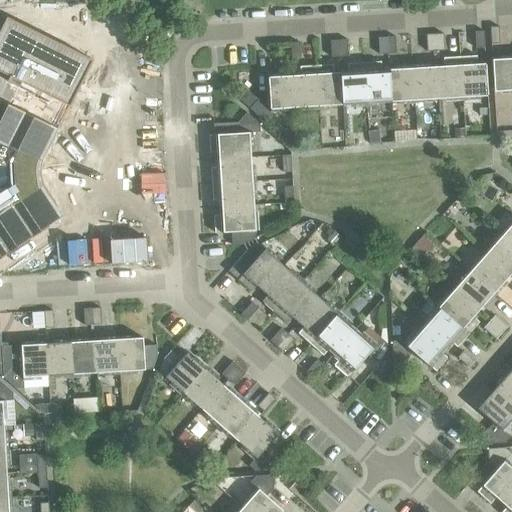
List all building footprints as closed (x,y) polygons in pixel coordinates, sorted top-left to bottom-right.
[(0,256),(63,216),(45,189),(43,186),(42,183),(41,180),(40,177),(40,174),(40,170),(40,167),(41,164),(42,161),(43,158),(92,60),(6,17),(0,28),(0,256)] [(489,27),(490,44),(499,44),(498,27),(489,27)] [(474,32),(475,49),(483,48),(482,32),(474,32)] [(442,34),(434,35),(435,51),(443,51),(442,34)] [(435,51),(434,35),(425,35),(426,52),(435,51)] [(394,37),(386,38),(387,54),(395,54),(394,37)] [(387,54),(386,38),(377,38),(378,55),(387,54)] [(339,57),(338,40),(329,41),(330,58),(339,57)] [(346,40),(338,40),(339,57),(348,57),(346,40)] [(299,60),(298,43),(290,43),(291,60),(299,60)] [(476,56),(459,57),(462,98),(487,96),(484,64),(476,64),(476,56)] [(443,66),(436,67),(438,99),(462,98),(459,57),(442,58),(443,66)] [(511,90),(511,58),(491,60),(493,92),(511,90)] [(380,62),(363,63),(366,104),(390,102),(388,70),(381,70),(380,62)] [(347,72),(340,73),(342,105),(366,104),(363,63),(347,64),(347,72)] [(332,65),(315,66),(318,107),(342,105),(340,73),(333,73),(332,65)] [(299,75),(292,76),(294,108),(318,107),(315,66),(299,67),(299,75)] [(436,67),(412,68),(414,101),(438,99),(436,67)] [(412,68),(388,70),(390,102),(414,101),(412,68)] [(294,108),(292,76),(267,77),(268,99),(258,99),(249,109),(262,121),(270,120),(269,110),(294,108)] [(217,153),(218,160),(250,158),(248,133),(259,133),(259,124),(246,113),(237,123),(238,134),(208,135),(209,153),(217,153)] [(464,130),(453,130),(454,138),(464,138),(464,130)] [(378,131),(367,132),(368,145),(379,144),(378,131)] [(281,156),(282,173),(291,172),(290,156),(281,156)] [(210,168),(211,184),(251,182),(250,158),(218,160),(218,167),(210,168)] [(220,201),(220,208),(253,206),(251,182),(211,184),(212,201),(220,201)] [(283,187),(284,204),(293,203),(292,187),(283,187)] [(472,198),(467,203),(474,209),(479,204),(472,198)] [(253,206),(220,208),(221,215),(213,215),(214,233),(230,232),(231,245),(242,245),(255,238),(253,206)] [(511,222),(500,236),(511,246),(511,222)] [(310,223),(302,233),(308,238),(316,229),(310,223)] [(334,231),(328,237),(335,243),(340,237),(334,231)] [(422,235),(410,248),(422,259),(434,246),(422,235)] [(511,246),(500,236),(484,254),(509,275),(511,271),(511,246)] [(256,286),(261,291),(283,266),(258,245),(245,251),(238,259),(248,268),(237,280),(250,292),(256,286)] [(484,254),(469,272),(493,293),(509,275),(484,254)] [(261,302),(274,313),(300,282),(283,266),(261,291),(266,295),(261,302)] [(469,272),(453,290),(477,311),(493,293),(469,272)] [(399,275),(394,280),(402,287),(406,282),(399,275)] [(292,318),(297,323),(318,298),(300,282),(274,313),(286,324),(292,318)] [(453,290),(437,308),(467,335),(478,322),(472,317),(477,311),(453,290)] [(297,333),(309,345),(336,314),(318,298),(297,323),(302,327),(297,333)] [(239,315),(246,321),(257,308),(251,302),(239,315)] [(100,308),(91,309),(92,325),(101,325),(100,308)] [(437,308),(421,326),(445,347),(450,342),(456,348),(467,335),(437,308)] [(92,325),(91,309),(83,309),(84,326),(92,325)] [(53,328),(52,311),(43,312),(44,328),(53,328)] [(328,349),(333,354),(354,330),(336,314),(309,345),(322,356),(328,349)] [(494,315),(488,322),(501,333),(507,327),(494,315)] [(501,333),(488,322),(483,328),(495,339),(501,333)] [(445,347),(421,326),(405,344),(397,337),(391,344),(392,361),(405,360),(412,352),(435,372),(446,358),(440,353),(445,347)] [(399,327),(390,327),(391,336),(399,336),(399,327)] [(269,341),(275,347),(287,334),(280,328),(269,341)] [(354,330),(333,354),(338,359),(333,365),(346,377),(366,355),(374,362),(387,361),(386,344),(380,338),(373,346),(354,330)] [(287,334),(275,347),(282,352),(293,340),(287,334)] [(142,338),(117,340),(119,372),(151,370),(156,356),(155,346),(142,346),(142,338)] [(117,340),(93,341),(95,373),(119,372),(117,340)] [(93,341),(69,342),(71,375),(95,373),(93,341)] [(69,342),(45,344),(47,376),(71,375),(69,342)] [(47,376),(45,344),(0,347),(1,362),(0,362),(0,375),(2,377),(15,389),(23,388),(22,377),(47,376)] [(158,372),(183,394),(204,370),(185,353),(180,359),(170,351),(163,358),(158,372)] [(457,358),(469,369),(475,362),(462,351),(457,358)] [(305,373),(311,378),(323,366),(316,360),(305,373)] [(221,374),(227,380),(238,368),(232,362),(221,374)] [(238,368),(227,380),(233,386),(245,373),(238,368)] [(183,394),(201,410),(222,386),(204,370),(183,394)] [(511,374),(509,372),(493,390),(511,406),(511,374)] [(0,426),(3,426),(1,402),(12,401),(12,393),(0,382),(0,426)] [(201,410),(219,426),(240,401),(222,386),(201,410)] [(511,417),(511,406),(493,390),(477,409),(493,423),(486,431),(486,444),(503,443),(509,437),(501,430),(511,417)] [(256,406),(263,412),(274,399),(268,394),(256,406)] [(96,398),(72,400),(73,414),(97,413),(96,398)] [(219,426),(237,441),(258,417),(240,401),(219,426)] [(49,404),(33,405),(43,414),(50,414),(49,404)] [(258,417),(237,441),(255,458),(248,466),(254,471),(271,470),(271,457),(262,450),(277,434),(258,417)] [(34,424),(22,425),(23,437),(35,436),(34,424)] [(35,436),(35,441),(44,440),(43,424),(34,424),(35,436)] [(183,432),(176,441),(187,451),(195,442),(183,432)] [(495,497),(500,502),(511,488),(511,469),(503,461),(510,453),(504,448),(487,449),(488,462),(496,469),(476,492),(489,504),(495,497)] [(36,454),(18,456),(19,473),(37,472),(36,455),(36,454)] [(36,455),(37,472),(46,471),(45,455),(36,455)] [(46,471),(37,472),(38,489),(47,488),(46,471)] [(257,490),(241,508),(245,511),(280,511),(282,511),(265,496),(273,488),(272,475),(255,476),(249,482),(257,490)] [(501,511),(511,511),(511,488),(500,502),(506,507),(501,511)] [(0,511),(8,511),(7,498),(0,498),(0,511)] [(39,503),(39,511),(48,511),(48,503),(39,503)]
